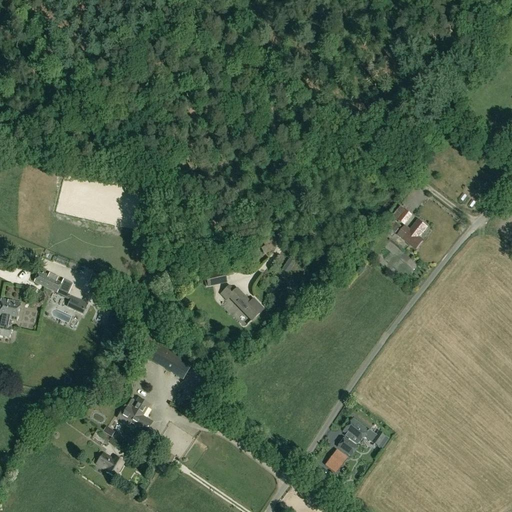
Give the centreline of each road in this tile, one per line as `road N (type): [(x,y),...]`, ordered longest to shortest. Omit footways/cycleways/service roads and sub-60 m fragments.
road 1 (track): [(476,224),(380,145),(339,123),(219,96),(104,115)]
road 2 (unclassified): [(267,511),(395,323),(511,190)]
